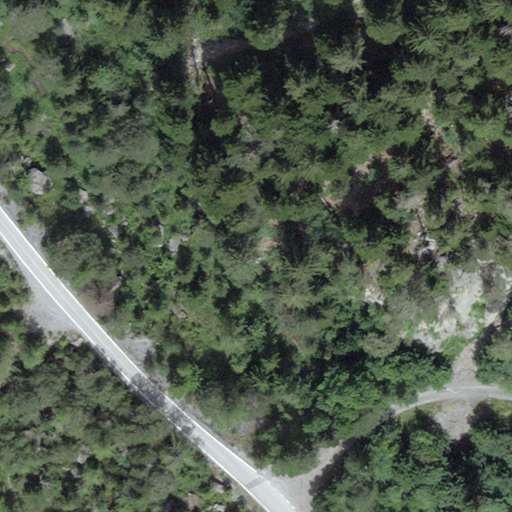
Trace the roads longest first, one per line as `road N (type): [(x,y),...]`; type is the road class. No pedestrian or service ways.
road 1 (unclassified): [(0,224),(118,363),(272,503)]
road 2 (residential): [(272,503),(338,447),(408,403),(451,392),(511,395)]
